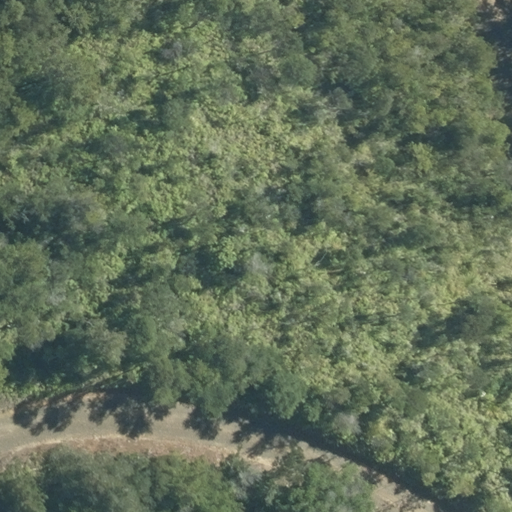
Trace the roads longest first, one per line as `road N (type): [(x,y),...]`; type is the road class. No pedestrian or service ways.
road 1 (track): [(0,492),(116,453),(332,511)]
road 2 (track): [(511,161),(449,0)]
